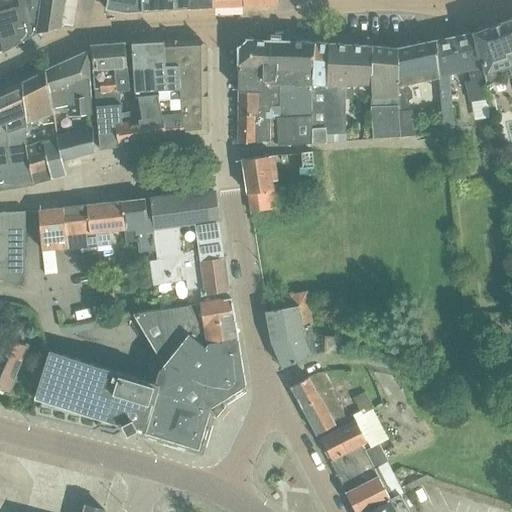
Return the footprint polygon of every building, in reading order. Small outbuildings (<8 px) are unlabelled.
[(0,0),(0,36),(3,50),(36,32),(38,9),(32,11),(31,0),(0,0)] [(38,9),(36,32),(61,27),(65,0),(31,0),(32,11),(38,9)] [(146,10),(145,0),(107,0),(106,9),(126,13),(142,11),(146,10)] [(188,6),(188,8),(188,0),(145,0),(146,10),(188,6)] [(475,32),(473,33),(476,60),(482,59),(486,85),(504,80),(501,68),(511,65),(511,17),(490,26),(485,25),(476,29),(475,32)] [(445,39),(435,41),(439,78),(441,97),(443,129),(454,128),(451,100),(451,97),(448,74),(461,72),(471,69),(473,80),(469,86),(471,94),(474,97),(477,99),(487,97),(488,97),(486,85),(483,67),(482,59),(476,60),(473,33),(454,37),(445,39)] [(197,39),(164,41),(169,64),(180,63),(182,109),(186,136),(208,133),(207,49),(206,49),(206,47),(199,40),(197,40),(197,39)] [(268,70),(269,41),(244,39),(238,47),(238,90),(240,90),(239,142),(270,141),(270,137),(271,106),(270,107),(268,70)] [(132,43),(136,97),(139,96),(158,95),(167,137),(186,136),(182,109),(180,63),(169,64),(164,41),(132,43)] [(311,144),(312,116),(281,118),(281,89),(278,89),(278,85),(313,85),(315,41),(269,41),(268,70),(270,107),(271,106),(270,137),(278,138),(279,145),(311,144)] [(313,97),(312,129),(326,128),(325,143),(346,142),(344,99),(344,92),(339,91),(340,70),(344,70),(345,45),(315,41),(313,85),(313,97)] [(406,88),(406,84),(439,78),(435,41),(396,49),(396,70),(401,137),(414,136),(412,111),(410,111),(409,100),(413,98),(412,90),(406,88)] [(123,122),(122,112),(120,90),(130,90),(125,43),(91,46),(93,69),(95,92),(100,149),(119,146),(115,122),(123,122)] [(344,92),(344,99),(351,99),(351,84),(372,83),(370,48),(345,45),(344,70),(340,70),(339,91),(344,92)] [(370,48),(372,83),(374,123),(371,123),(372,138),(401,137),(396,70),(396,49),(370,48)] [(88,51),(45,71),(53,113),(54,112),(55,114),(69,112),(69,117),(93,114),(88,51)] [(53,113),(45,71),(45,70),(0,92),(0,190),(35,184),(26,147),(28,146),(28,145),(27,134),(28,122),(37,118),(53,113)] [(141,109),(122,112),(123,122),(115,122),(119,146),(167,137),(158,95),(139,96),(141,109)] [(58,136),(58,138),(63,160),(95,151),(93,127),(58,136)] [(312,129),(312,130),(311,144),(325,143),(326,128),(312,129)] [(66,174),(63,160),(58,138),(43,142),(52,178),(66,174)] [(43,141),(28,145),(28,146),(26,147),(35,184),(52,178),(43,142),(43,141)] [(274,155),(243,160),(250,212),(276,209),(274,196),(280,195),(274,155)] [(151,207),(154,227),(154,230),(217,221),(213,192),(150,199),(151,207)] [(146,198),(122,201),(126,229),(129,252),(156,249),(154,230),(154,227),(151,207),(147,207),(146,198)] [(122,201),(87,205),(90,233),(97,233),(98,244),(110,243),(109,231),(126,229),(122,201)] [(87,205),(64,207),(68,235),(85,234),(87,248),(98,246),(98,244),(97,233),(90,233),(87,205)] [(64,207),(38,210),(44,273),(51,272),(51,269),(57,268),(55,249),(58,248),(70,247),(68,235),(64,207)] [(6,212),(0,212),(0,280),(17,286),(25,272),(26,231),(27,211),(6,212)] [(217,221),(154,230),(156,249),(158,259),(192,254),(193,261),(200,260),(223,256),(218,221),(217,221)] [(193,261),(192,254),(158,259),(150,260),(154,284),(187,279),(188,289),(203,287),(204,294),(229,290),(224,256),(223,256),(193,261)] [(277,310),(266,312),(271,342),(283,368),(317,353),(312,324),(307,295),(307,292),(274,298),(277,310)] [(211,407),(246,385),(238,337),(232,295),(199,300),(199,302),(133,313),(164,364),(159,371),(155,383),(151,405),(150,406),(143,432),(199,449),(211,407)] [(4,335),(0,344),(0,389),(5,391),(6,390),(9,391),(10,387),(12,388),(18,376),(15,375),(28,345),(4,335)] [(327,351),(342,352),(343,339),(327,338),(327,351)] [(150,406),(155,383),(49,351),(34,397),(143,432),(150,406)] [(291,387),(316,433),(346,417),(330,388),(333,387),(324,371),(319,372),(291,387)] [(361,410),(372,405),(365,392),(354,398),(361,410)] [(356,421),(322,437),(327,448),(324,450),(327,457),(332,457),(334,460),(363,445),(365,450),(379,443),(388,438),(372,405),(361,410),(353,413),(356,421)] [(355,511),(365,511),(394,497),(400,494),(403,492),(379,443),(365,450),(363,445),(334,460),(331,461),(344,490),(355,511)] [(409,511),(400,494),(394,497),(365,511),(409,511)]
